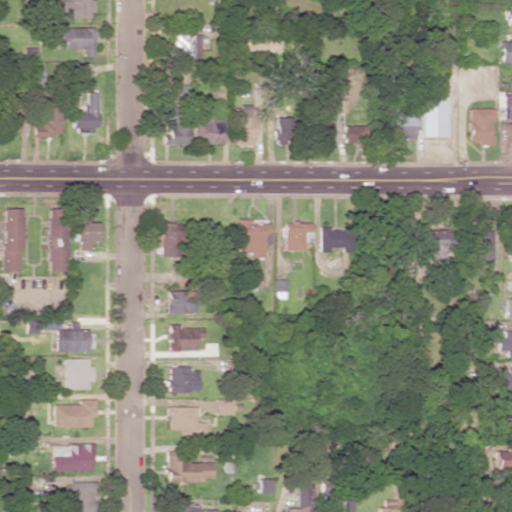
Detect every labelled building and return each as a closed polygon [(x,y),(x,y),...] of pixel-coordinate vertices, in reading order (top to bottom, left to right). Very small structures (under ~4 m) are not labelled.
[(57,18),(90,17),(89,0),(62,0),(57,0),(57,18)] [(90,56),(90,28),(54,28),(53,49),(79,49),(79,56),(90,56)] [(199,35),(170,35),(170,58),(198,58),(199,35)] [(511,39),(499,39),(498,62),(511,62),(511,39)] [(41,71),(28,72),(28,85),(41,85),(41,71)] [(444,85),(419,85),(420,129),(413,129),(413,110),(388,110),(388,138),(444,138),(444,85)] [(94,92),(82,92),(82,112),(69,112),(69,128),(95,127),(94,92)] [(511,114),(511,95),(503,95),(503,114),(511,114)] [(0,99),(0,110),(1,133),(17,132),(16,99),(0,99)] [(30,136),(58,136),(58,103),(38,102),(37,127),(30,127),(30,136)] [(233,146),(254,145),(253,108),(232,108),(233,146)] [(489,145),(489,122),(492,122),(492,108),(466,108),(466,142),(475,142),(475,145),(489,145)] [(203,112),(191,112),(192,144),(221,143),(221,118),(203,119),(203,112)] [(185,116),(164,115),(163,133),(161,133),(161,144),(184,145),(185,116)] [(289,117),(273,118),(273,144),(290,144),(289,117)] [(329,143),(329,123),(313,123),(313,143),(329,143)] [(363,126),(342,125),(341,143),(362,143),(363,126)] [(19,208),(0,208),(0,258),(0,271),(18,272),(19,208)] [(44,272),(63,272),(63,208),(44,208),(44,272)] [(95,222),(72,222),(72,242),(78,242),(78,249),(89,250),(89,242),(95,242),(95,222)] [(177,257),(178,223),(158,222),(157,256),(177,257)] [(308,242),(309,223),(281,223),(281,251),(302,251),(302,242),(308,242)] [(490,261),(490,224),(467,225),(468,262),(490,261)] [(316,251),(349,251),(350,227),(316,226),(316,251)] [(452,231),(411,232),(411,247),(424,247),(424,259),(441,259),(440,252),(453,252),(452,231)] [(254,266),(243,266),(243,291),(253,291),(254,266)] [(284,299),(284,280),(273,279),(272,298),(284,299)] [(192,314),(192,291),(165,290),(165,313),(192,314)] [(503,318),(511,317),(511,298),(503,299),(503,318)] [(193,350),(193,338),(200,338),(200,327),(167,327),(167,350),(193,350)] [(511,328),(496,329),(496,351),(504,351),(504,358),(511,357),(511,328)] [(53,329),(53,351),(90,351),(90,329),(53,329)] [(88,359),(62,358),(62,389),(87,389),(88,359)] [(166,367),(165,392),(196,393),(197,367),(166,367)] [(495,373),(495,394),(511,393),(511,367),(505,368),(506,373),(495,373)] [(50,427),(87,426),(87,418),(92,417),(92,399),(75,400),(75,404),(50,404),(50,427)] [(195,407),(165,406),(165,429),(195,430),(195,407)] [(91,444),(49,445),(50,470),(91,470),(91,444)] [(511,468),(511,448),(492,449),(493,469),(511,468)] [(165,482),(201,482),(201,479),(210,479),(210,462),(182,462),(182,456),(165,456),(165,482)] [(268,492),(268,479),(251,479),(251,492),(268,492)] [(58,511),(89,511),(92,511),(91,481),(67,482),(67,487),(57,488),(58,511)] [(278,509),(278,511),(311,511),(311,485),(296,485),(296,509),(278,509)] [(349,511),(349,499),(340,499),(339,511),(349,511)] [(397,511),(397,499),(384,499),(385,507),(375,507),(375,511),(397,511)]
